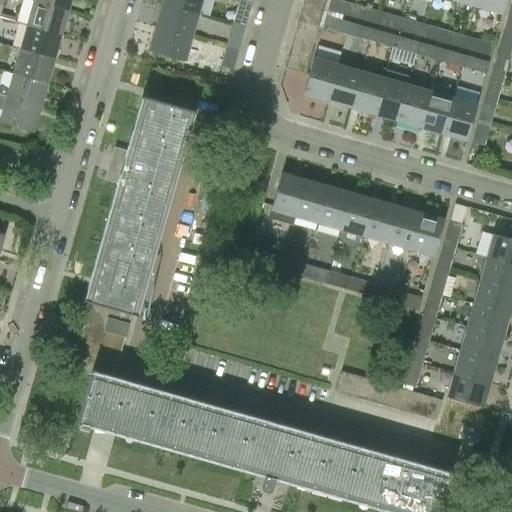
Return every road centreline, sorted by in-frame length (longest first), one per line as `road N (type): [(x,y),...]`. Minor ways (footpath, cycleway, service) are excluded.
road 1 (residential): [(511,468),(156,373),(144,355),(200,144),(211,115),(252,95)]
road 2 (residential): [(511,199),(284,130),(252,95)]
road 3 (residential): [(0,435),(60,215)]
road 4 (residential): [(74,166),(121,0)]
road 5 (residential): [(148,511),(0,470)]
